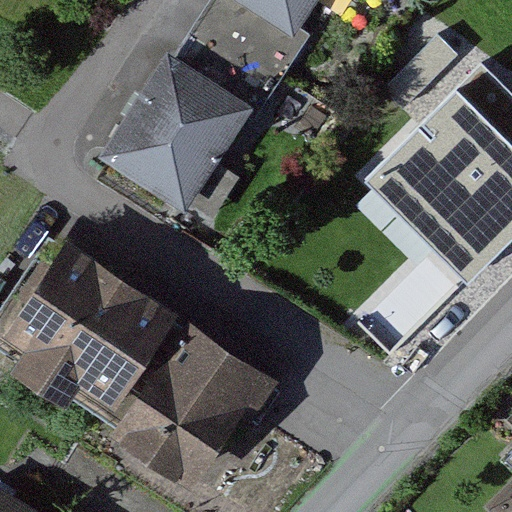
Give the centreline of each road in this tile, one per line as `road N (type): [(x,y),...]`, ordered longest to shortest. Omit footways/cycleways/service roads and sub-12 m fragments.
road 1 (residential): [(432,419),(42,171)]
road 2 (residential): [(432,419),(343,511)]
